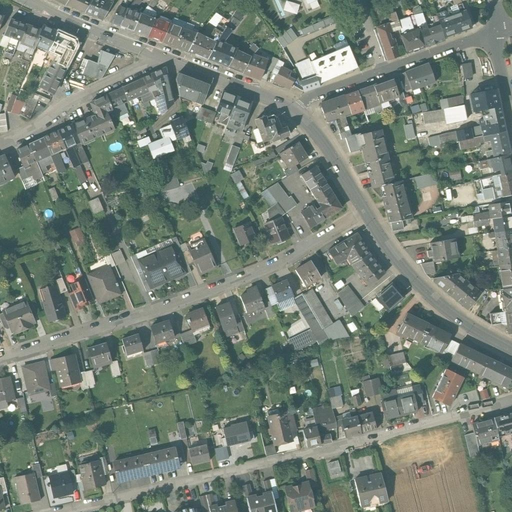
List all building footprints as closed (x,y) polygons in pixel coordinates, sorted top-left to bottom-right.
[(68,0),(65,7),(84,15),(93,0),(68,0)] [(93,0),(84,15),(102,20),(113,0),(106,0),(106,1),(102,0),(93,0)] [(121,0),(118,6),(124,8),(131,0),(121,0)] [(151,0),(147,6),(151,9),(158,0),(151,0)] [(289,15),(302,9),(297,0),(296,0),(285,5),(289,15)] [(384,6),(387,16),(393,14),(390,4),(384,6)] [(450,8),(453,15),(465,11),(462,4),(450,8)] [(109,23),(118,26),(124,8),(118,6),(109,23)] [(147,6),(140,15),(133,32),(146,37),(154,20),(156,15),(155,13),(151,9),(147,6)] [(411,9),(414,16),(422,14),(419,6),(411,9)] [(124,8),(118,26),(133,32),(140,15),(124,8)] [(465,11),(453,15),(459,32),(471,28),(465,11)] [(235,12),(232,17),(239,22),(242,16),(235,12)] [(436,15),(436,16),(438,20),(446,18),(444,12),(436,15)] [(222,18),(215,14),(208,23),(216,28),(222,18)] [(387,16),(389,24),(398,22),(395,14),(393,14),(387,16)] [(422,14),(414,16),(418,28),(419,28),(425,23),(422,14)] [(446,18),(438,20),(444,38),(459,32),(453,15),(446,18)] [(159,16),(157,20),(170,25),(171,21),(159,16)] [(425,23),(419,28),(425,47),(445,41),(444,38),(438,20),(436,16),(431,17),(433,24),(426,26),(425,23)] [(229,22),(225,27),(233,32),(239,22),(232,17),(229,22)] [(333,17),(300,31),(303,36),(336,22),(333,17)] [(172,21),(170,25),(183,30),(185,26),(187,23),(174,18),(172,21)] [(222,18),(216,28),(218,29),(213,35),(219,38),(225,27),(229,22),(222,18)] [(418,28),(413,30),(409,18),(398,22),(400,30),(399,31),(406,54),(425,47),(419,28),(418,28)] [(18,41),(23,25),(10,20),(0,43),(6,45),(10,37),(18,41)] [(170,25),(157,20),(157,21),(154,20),(146,37),(161,43),(170,25)] [(389,24),(388,25),(391,33),(399,31),(400,30),(398,22),(389,24)] [(193,25),(187,23),(185,26),(183,30),(196,35),(196,34),(198,31),(192,29),(193,25)] [(40,31),(23,25),(18,41),(20,42),(20,43),(22,44),(28,46),(26,53),(23,52),(20,60),(29,63),(34,46),(40,31)] [(183,30),(170,25),(161,43),(175,48),(183,30)] [(389,39),(388,34),(391,33),(388,25),(377,28),(388,60),(399,56),(393,41),(389,39)] [(57,32),(42,26),(42,27),(41,27),(40,31),(34,46),(48,52),(57,32)] [(219,38),(217,41),(207,60),(227,68),(236,50),(224,45),(233,32),(225,27),(219,38)] [(290,29),(276,40),(283,49),(297,39),(290,29)] [(196,35),(183,30),(175,48),(188,53),(196,35)] [(78,42),(57,32),(48,52),(61,57),(54,70),(62,75),(78,42)] [(207,41),(203,39),(204,37),(196,34),(196,35),(188,53),(207,60),(217,41),(219,38),(213,35),(211,34),(207,41)] [(10,37),(6,45),(4,52),(12,55),(18,41),(10,37)] [(348,46),(346,41),(333,46),(336,52),(348,46)] [(244,54),(236,50),(227,68),(242,74),(251,55),(258,49),(253,45),(244,54)] [(348,46),(336,52),(345,74),(357,68),(348,46)] [(115,58),(92,49),(90,62),(106,68),(108,69),(115,58)] [(336,52),(324,57),(333,79),(345,74),(336,52)] [(465,54),(460,56),(462,63),(468,61),(465,54)] [(242,74),(260,80),(267,61),(251,55),(242,74)] [(324,57),(310,62),(316,76),(319,84),(333,79),(324,57)] [(283,64),(272,58),(266,71),(277,77),(281,68),(283,64)] [(308,59),(294,65),(296,68),(294,69),(300,82),(316,76),(310,62),(308,59)] [(106,68),(90,62),(88,61),(83,74),(99,80),(101,79),(106,68)] [(472,62),(463,64),(466,77),(475,75),(472,62)] [(427,64),(413,70),(417,80),(422,78),(430,75),(431,75),(427,64)] [(294,69),(289,73),(281,68),(277,77),(274,81),(288,89),(290,85),(304,92),(299,82),(300,82),(294,69)] [(165,69),(153,74),(154,79),(152,80),(154,84),(161,80),(163,86),(161,86),(164,99),(171,97),(165,69)] [(52,70),(43,90),(52,94),(62,75),(54,70),(52,70)] [(413,70),(400,75),(404,85),(415,81),(417,80),(413,70)] [(153,74),(143,79),(148,92),(151,91),(155,99),(162,115),(167,111),(164,99),(161,86),(163,86),(161,80),(154,84),(152,80),(154,79),(153,74)] [(192,80),(177,74),(176,80),(177,88),(179,95),(186,98),(192,80)] [(430,75),(422,78),(424,84),(426,83),(431,81),(430,75)] [(300,82),(299,82),(304,92),(320,86),(319,84),(316,76),(300,82)] [(404,100),(398,77),(393,79),(398,97),(397,97),(399,102),(404,100)] [(143,79),(122,88),(128,101),(137,97),(138,100),(141,99),(143,105),(145,109),(149,107),(147,102),(155,99),(151,91),(148,92),(143,79)] [(393,79),(373,86),(380,105),(382,110),(382,112),(390,109),(388,101),(397,97),(398,97),(393,79)] [(209,87),(192,80),(186,98),(203,104),(209,87)] [(415,81),(404,85),(406,91),(417,87),(415,81)] [(373,86),(357,92),(363,111),(372,108),(374,113),(382,110),(380,105),(373,86)] [(122,88),(106,96),(112,109),(115,118),(128,112),(125,103),(128,101),(122,88)] [(495,91),(470,96),(473,112),(481,110),(484,120),(480,122),(484,136),(504,132),(495,91)] [(49,101),(30,92),(26,101),(35,106),(37,101),(47,106),(49,101)] [(237,97),(223,92),(216,111),(230,116),(237,97)] [(363,111),(357,92),(345,96),(351,115),(360,112),(363,111)] [(17,97),(11,95),(5,111),(11,113),(17,97)] [(345,96),(320,105),(326,124),(334,121),(337,130),(347,126),(344,118),(351,115),(345,96)] [(171,97),(164,99),(167,111),(172,105),(171,97)] [(252,103),(237,97),(230,116),(229,119),(243,124),(244,125),(252,103)] [(100,98),(90,103),(95,115),(72,126),(79,142),(80,145),(115,129),(100,98)] [(35,106),(26,101),(19,116),(29,120),(35,106)] [(463,106),(451,108),(453,120),(454,123),(466,120),(463,106)] [(451,108),(443,110),(445,121),(453,120),(451,108)] [(363,111),(360,112),(361,114),(360,115),(361,118),(356,120),(358,124),(367,122),(365,115),(363,111)] [(371,115),(370,113),(365,115),(367,122),(375,121),(373,115),(371,115)] [(267,118),(263,115),(262,118),(255,121),(262,142),(263,142),(269,140),(270,142),(288,135),(285,128),(280,130),(276,117),(273,115),(267,118)] [(181,119),(170,123),(170,126),(176,140),(188,135),(181,119)] [(243,124),(229,119),(226,126),(241,132),(243,124)] [(466,120),(454,123),(456,132),(469,129),(466,120)] [(72,126),(57,132),(65,149),(76,144),(79,142),(72,126)] [(170,126),(159,130),(163,139),(151,144),(147,145),(153,159),(174,151),(170,142),(176,140),(170,126)] [(144,127),(133,131),(135,137),(146,133),(144,127)] [(469,129),(456,132),(456,133),(458,142),(471,139),(469,129)] [(381,131),(360,135),(360,134),(355,134),(351,136),(348,130),(339,134),(341,140),(345,138),(349,153),(363,149),(366,163),(387,158),(381,131)] [(65,149),(57,132),(43,139),(50,155),(50,156),(57,153),(65,149)] [(504,132),(484,136),(485,142),(490,141),(495,158),(509,155),(504,132)] [(456,133),(438,137),(440,146),(458,142),(456,133)] [(471,139),(458,142),(460,150),(480,146),(479,144),(485,142),(484,136),(471,139)] [(148,137),(137,142),(139,148),(147,145),(151,144),(148,137)] [(43,139),(29,145),(36,162),(48,156),(50,155),(43,139)] [(262,142),(239,150),(244,165),(268,157),(263,142),(262,142)] [(297,143),(281,153),(290,168),(294,165),(306,158),(297,143)] [(65,149),(75,173),(81,170),(79,166),(80,166),(74,153),(79,150),(76,144),(65,149)] [(29,145),(16,151),(23,167),(31,164),(36,162),(29,145)] [(232,146),(225,163),(233,166),(239,149),(232,146)] [(57,153),(50,156),(58,174),(65,171),(57,153)] [(84,154),(80,156),(83,164),(88,162),(84,154)] [(5,156),(0,157),(0,183),(14,178),(5,156)] [(48,156),(36,162),(41,175),(47,172),(45,168),(51,165),(48,156)] [(387,158),(366,163),(372,188),(373,188),(393,183),(387,158)] [(495,158),(483,161),(487,178),(501,175),(499,168),(497,168),(496,162),(495,158)] [(511,172),(511,168),(510,160),(499,162),(496,162),(497,168),(499,168),(501,175),(511,172)] [(36,162),(31,164),(39,183),(42,182),(40,178),(42,177),(41,175),(36,162)] [(290,168),(283,172),(287,178),(298,171),(294,165),(290,168)] [(340,209),(315,167),(301,176),(322,210),(318,213),(313,205),(301,213),(310,228),(340,209)] [(452,180),(462,179),(461,169),(450,170),(452,180)] [(237,182),(245,178),(240,170),(233,174),(237,182)] [(417,176),(420,188),(436,184),(434,172),(417,176)] [(511,172),(501,175),(487,178),(492,200),(501,198),(511,195),(511,172)] [(393,183),(373,188),(374,190),(381,198),(383,197),(389,223),(390,223),(401,221),(411,219),(401,181),(393,183)] [(288,199),(275,184),(266,190),(277,204),(285,214),(296,207),(290,198),(288,199)] [(54,188),(48,190),(52,201),(58,199),(54,188)] [(96,213),(105,210),(100,197),(90,201),(96,213)] [(493,204),(488,205),(489,213),(490,219),(492,219),(510,216),(508,202),(502,203),(493,204)] [(277,204),(272,208),(279,218),(285,214),(277,204)] [(489,213),(472,216),(473,222),(482,220),(490,219),(489,213)] [(510,216),(492,219),(493,224),(494,233),(511,230),(510,216)] [(280,218),(263,224),(271,245),(288,239),(280,218)] [(401,221),(390,223),(392,231),(403,229),(401,221)] [(248,223),(234,229),(239,242),(245,240),(246,243),(255,240),(248,223)] [(71,230),(78,247),(89,243),(83,226),(71,230)] [(511,230),(494,233),(495,238),(497,251),(511,248),(511,230)] [(369,255),(357,234),(328,252),(336,266),(347,259),(351,266),(369,255)] [(455,239),(429,243),(431,251),(426,252),(428,258),(432,257),(433,263),(459,258),(455,239)] [(204,243),(187,250),(193,264),(198,275),(215,268),(204,243)] [(140,262),(153,290),(187,274),(174,246),(140,262)] [(511,248),(497,251),(491,252),(491,254),(492,262),(493,267),(499,266),(511,264),(511,248)] [(193,264),(187,250),(182,252),(188,266),(193,264)] [(120,251),(110,255),(110,256),(115,266),(124,262),(120,251)] [(369,255),(351,266),(368,287),(385,273),(369,255)] [(110,256),(104,258),(109,269),(115,266),(110,256)] [(310,261),(295,270),(305,287),(320,278),(310,261)] [(433,263),(421,265),(425,274),(435,273),(433,263)] [(511,264),(499,266),(502,289),(511,287),(511,264)] [(110,269),(88,278),(96,297),(107,293),(109,299),(120,295),(110,269)] [(480,294),(457,274),(432,279),(433,282),(467,310),(480,294)] [(67,291),(61,278),(55,280),(60,293),(67,291)] [(81,282),(71,285),(74,292),(68,295),(75,311),(82,309),(81,306),(85,304),(86,306),(93,303),(84,281),(81,282)] [(290,281),(273,289),(280,305),(298,297),(290,281)] [(337,294),(355,316),(367,306),(350,284),(337,294)] [(392,284),(377,298),(383,304),(382,305),(388,312),(404,297),(392,284)] [(55,285),(47,287),(46,287),(45,287),(46,293),(40,294),(48,322),(64,317),(62,309),(63,309),(61,302),(60,303),(55,285)] [(511,287),(502,289),(501,290),(505,312),(511,311),(511,287)] [(248,294),(241,297),(247,313),(256,309),(257,311),(264,309),(256,288),(247,291),(248,294)] [(311,289),(302,294),(311,310),(320,305),(311,289)] [(36,313),(31,301),(26,304),(31,315),(36,313)] [(26,304),(20,306),(18,304),(14,306),(23,330),(32,326),(31,323),(33,322),(31,315),(26,304)] [(228,304),(215,308),(225,338),(238,333),(234,321),(228,304)] [(14,306),(9,308),(9,311),(3,313),(8,325),(11,332),(14,331),(14,333),(23,330),(14,306)] [(202,310),(186,316),(191,331),(208,324),(202,310)] [(505,312),(489,315),(491,325),(506,323),(505,312)] [(428,326),(406,315),(397,332),(419,343),(428,326)] [(240,319),(234,321),(238,333),(244,331),(240,319)] [(169,322),(151,327),(156,343),(174,337),(169,322)] [(449,337),(428,326),(419,343),(441,354),(449,337)] [(138,335),(129,338),(129,337),(122,339),(127,355),(144,350),(138,335)] [(106,344),(87,350),(92,365),(111,359),(106,344)] [(486,358),(459,345),(451,361),(478,375),(486,358)] [(157,350),(150,352),(153,364),(160,363),(157,350)] [(393,355),(396,365),(408,361),(405,351),(393,355)] [(73,355),(54,359),(61,386),(80,382),(78,375),(77,375),(73,355)] [(511,375),(511,370),(486,358),(478,375),(506,388),(511,375)] [(117,361),(110,363),(113,376),(120,375),(117,361)] [(42,363),(22,367),(27,391),(41,388),(42,392),(48,390),(47,385),(42,363)] [(462,378),(446,370),(432,398),(449,406),(462,378)] [(91,372),(85,373),(88,387),(94,385),(91,372)] [(85,373),(78,375),(80,382),(82,391),(88,389),(88,387),(85,373)] [(9,377),(0,379),(0,403),(14,401),(9,377)] [(370,381),(363,383),(367,397),(373,396),(370,384),(370,381)] [(377,382),(370,384),(373,396),(380,394),(377,382)] [(53,384),(47,385),(48,390),(50,397),(56,396),(53,384)] [(331,388),(333,408),(345,406),(342,387),(331,388)] [(354,406),(362,406),(362,389),(353,389),(354,406)] [(413,395),(397,399),(401,416),(417,412),(413,395)] [(23,398),(16,399),(20,413),(27,412),(23,398)] [(397,399),(380,403),(384,420),(401,416),(397,399)] [(332,409),(312,413),(315,426),(335,421),(332,409)] [(285,414),(279,415),(278,410),(267,412),(270,428),(269,428),(268,430),(269,435),(271,437),(272,436),(274,446),(291,442),(287,425),(285,414)] [(291,411),(284,412),(285,414),(287,425),(294,424),(291,411)] [(372,412),(356,416),(356,417),(360,434),(377,430),(372,412)] [(511,416),(511,414),(494,419),(498,437),(511,433),(511,416)] [(350,418),(347,420),(347,419),(343,420),(341,420),(342,426),(340,427),(341,431),(343,431),(345,438),(353,436),(360,434),(356,417),(350,418)] [(494,419),(471,425),(473,433),(476,445),(477,445),(499,440),(498,437),(494,419)] [(188,438),(186,421),(180,422),(182,439),(188,438)] [(335,421),(315,426),(315,428),(317,432),(335,427),(335,423),(335,421)] [(220,439),(222,448),(226,447),(254,440),(252,432),(248,433),(245,422),(230,426),(231,427),(222,429),(225,438),(220,439)] [(317,432),(315,428),(302,431),(306,448),(320,445),(318,438),(318,436),(317,432)] [(473,433),(464,436),(467,448),(476,445),(473,433)] [(321,437),(318,438),(320,445),(331,442),(330,435),(321,437)] [(291,450),(290,444),(277,446),(278,452),(291,450)] [(205,445),(188,450),(192,465),(209,461),(205,445)] [(476,445),(467,448),(470,459),(480,457),(477,445),(476,445)] [(229,458),(226,447),(222,448),(214,450),(217,461),(229,458)] [(175,449),(144,456),(148,475),(179,468),(175,449)] [(144,456),(112,463),(117,482),(148,475),(144,456)] [(99,461),(79,466),(81,475),(83,481),(85,490),(105,486),(99,461)] [(338,461),(328,464),(331,476),(341,473),(338,461)] [(39,464),(32,466),(34,473),(35,478),(42,477),(39,464)] [(74,470),(67,471),(68,475),(70,483),(76,482),(75,476),(74,470)] [(312,470),(304,472),(307,483),(309,489),(316,487),(312,470)] [(34,473),(16,477),(19,491),(17,491),(20,505),(40,500),(35,478),(34,473)] [(60,474),(48,477),(53,497),(72,492),(70,483),(68,475),(61,477),(60,474)] [(365,478),(353,481),(360,508),(387,501),(380,474),(369,477),(370,482),(366,483),(365,478)] [(269,480),(263,482),(265,493),(266,493),(271,492),(272,492),(269,480)] [(307,483),(301,485),(301,488),(292,490),(291,487),(285,489),(291,511),(299,510),(298,509),(312,506),(312,507),(313,506),(309,489),(307,483)] [(248,485),(243,486),(246,498),(251,497),(248,485)] [(266,493),(265,493),(263,494),(264,497),(259,498),(262,511),(276,511),(271,492),(266,493)] [(211,494),(205,496),(208,507),(214,506),(211,494)] [(205,496),(199,497),(202,511),(209,511),(208,507),(205,496)] [(251,497),(246,498),(249,511),(262,511),(259,498),(255,499),(254,496),(251,497)] [(229,505),(222,507),(222,511),(236,511),(234,501),(228,502),(229,505)]
